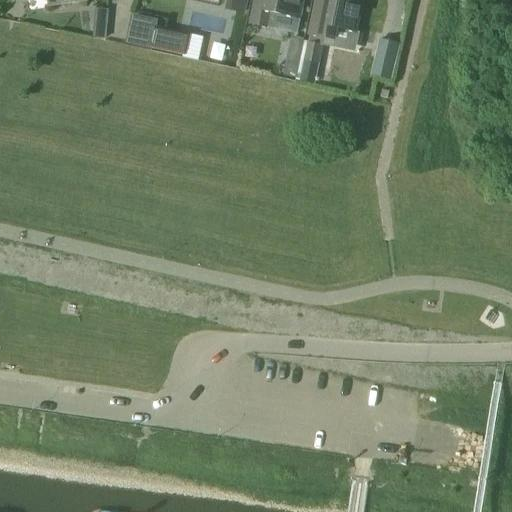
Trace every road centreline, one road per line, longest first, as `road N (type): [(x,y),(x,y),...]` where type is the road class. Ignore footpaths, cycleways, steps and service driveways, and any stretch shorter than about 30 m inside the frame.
road 1 (residential): [(511,352),(207,345),(192,360),(184,403),(169,414),(0,391)]
road 2 (residential): [(0,231),(314,300),(432,283),(511,301)]
